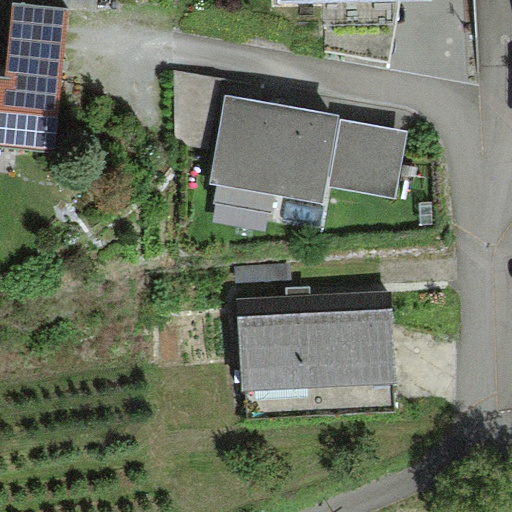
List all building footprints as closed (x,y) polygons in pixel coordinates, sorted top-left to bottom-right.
[(429,0),(278,0),(278,13),(429,11),(429,0)] [(0,146),(57,152),(72,13),(41,10),(16,7),(8,83),(0,82),(0,146)] [(229,82),(175,74),(178,146),(218,151),(225,105),(229,82)] [(393,200),(406,137),(280,114),(225,105),(218,151),(213,188),(324,206),(329,185),(393,200)] [(289,303),(240,306),(244,396),(248,396),(249,420),(393,412),(392,391),(396,391),(391,299),(313,303),(312,289),(288,291),(289,303)]
